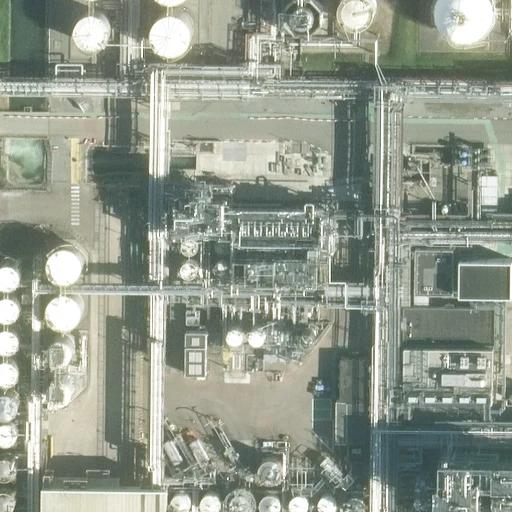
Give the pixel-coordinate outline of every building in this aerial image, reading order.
[(380,18),(382,10),(380,3),(378,0),(348,0),(346,2),(345,6),(345,10),(345,14),(346,18),(350,24),(357,28),(363,29),(369,28),(376,24),(379,21),(380,18)] [(489,12),(490,5),(489,0),(429,0),(429,5),(429,11),(431,17),(434,23),(437,27),(442,31),(447,34),(455,36),(458,36),(464,36),(472,34),(477,31),(481,28),(484,24),(487,18),(489,12)] [(115,25),(117,18),(115,11),(111,6),(108,3),(101,2),(95,3),(90,6),(86,11),(84,17),(85,21),(86,25),(89,29),(94,33),(99,34),(107,33),(112,30),(115,25)] [(194,31),(195,28),(194,22),(190,16),(185,13),(180,12),(174,13),(168,16),(164,22),(163,28),(164,34),(167,39),(173,43),(178,44),(185,43),(190,40),(193,35),(194,31)] [(45,219),(47,186),(21,184),(19,217),(45,219)] [(35,265),(42,241),(20,234),(13,259),(35,265)] [(55,251),(54,254),(52,258),(52,260),(52,264),(54,267),(55,271),(57,273),(60,275),(63,276),(67,277),(70,277),(73,277),(76,276),(79,274),(81,272),(83,270),(84,267),(85,264),(86,260),(85,258),(84,254),(83,252),(81,249),(78,247),(75,246),(72,244),(69,244),(66,245),(63,245),(60,247),(58,249),(55,251)] [(511,284),(511,259),(460,258),(460,294),(511,295),(511,284)] [(14,284),(16,283),(18,282),(20,281),(22,279),(23,277),(24,274),(24,273),(24,270),(23,268),(23,266),(21,264),(20,262),(18,261),(16,260),(13,259),(11,259),(8,260),(6,261),(4,262),(2,264),(1,266),(0,267),(0,275),(1,277),(2,280),(4,281),(6,283),(9,284),(11,284),(14,284)] [(55,297),(54,300),(53,303),(53,306),(53,309),(54,313),(56,316),(58,318),(61,321),(63,322),(67,323),(70,323),(73,323),(76,321),(79,320),(81,318),(83,316),(85,312),(85,309),(86,306),(86,303),(85,300),(83,297),(81,295),(79,293),(76,291),(73,290),(70,290),(66,290),(63,291),(60,292),(58,294),(55,297)] [(13,317),(15,316),(17,315),(19,314),(21,312),(22,310),(23,308),(23,306),(23,303),(22,301),(21,299),(20,297),(19,295),(17,294),(15,293),(12,293),(10,293),(7,293),(5,294),(3,295),(1,297),(0,298),(0,311),(1,313),(3,314),(5,316),(7,317),(10,317),(13,317)] [(283,314),(267,306),(264,313),(247,305),(235,330),(268,346),(283,314)] [(493,308),(404,307),(403,400),(492,402),(493,308)] [(14,349),(16,349),(18,348),(20,346),(22,344),(23,343),(24,340),(24,338),(24,336),(24,334),(23,331),(21,330),(20,328),(18,327),(16,326),(13,325),(11,325),(9,325),(6,326),(4,328),(2,329),(1,331),(0,333),(0,341),(1,343),(2,345),(4,347),(6,348),(9,349),(11,350),(14,349)] [(214,372),(216,338),(195,337),(194,371),(214,372)] [(76,378),(98,367),(88,348),(66,359),(76,378)] [(14,380),(16,379),(18,378),(20,377),(22,375),(23,373),(24,370),(24,369),(24,366),(24,364),(23,362),(22,360),(20,358),(18,357),(16,356),(13,355),(11,355),(9,356),(6,357),(4,358),(2,359),(1,361),(0,363),(0,371),(1,373),(2,375),(4,377),(6,379),(9,379),(11,380),(14,380)] [(16,413),(18,412),(20,411),(22,410),(23,408),(24,406),(25,404),(26,402),(26,399),(25,397),(24,395),(23,393),(21,391),(20,390),(17,389),(15,389),(12,389),(10,389),(7,390),(6,391),(4,393),(3,395),(2,397),(1,399),(1,401),(1,404),(2,406),(4,409),(6,410),(8,412),(10,413),(13,413),(16,413)] [(14,444),(16,443),(18,442),(19,441),(21,439),(22,437),(23,434),(23,433),(24,430),(23,428),(22,426),(21,424),(19,422),(17,421),(15,420),(13,419),(10,419),(8,420),(5,421),(4,422),(2,423),(0,426),(0,436),(0,437),(2,440),(3,441),(6,443),(8,443),(11,444),(14,444)] [(10,476),(12,476),(14,474),(16,473),(18,471),(19,469),(20,467),(20,465),(20,463),(19,460),(18,458),(17,456),(16,454),(14,453),(11,452),(9,452),(6,452),(4,452),(2,453),(0,454),(0,473),(2,475),(4,476),(7,476),(10,476)] [(273,478),(275,479),(277,479),(279,478),(281,478),(282,477),(284,476),(285,474),(286,473),(286,471),(286,469),(286,468),(286,466),(285,464),(284,463),(283,461),(281,461),(279,460),(278,459),(276,459),(274,460),(272,460),(270,461),(269,463),(268,464),(267,466),(267,469),(267,471),(268,473),(269,474),(270,476),(271,477),(273,478)] [(44,483),(43,511),(167,511),(168,484),(130,483),(99,483),(44,483)] [(9,509),(11,508),(13,507),(15,506),(17,503),(18,502),(19,499),(19,497),(19,495),(19,493),(18,491),(16,489),(15,487),(13,486),(11,485),(8,484),(6,484),(4,485),(1,486),(0,486),(0,506),(1,507),(4,508),(6,509),(9,509)] [(183,508),(185,508),(187,508),(189,508),(191,508),(192,507),(194,505),(195,504),(195,503),(196,501),(196,499),(196,497),(196,496),(195,494),(194,492),(193,491),(191,490),(189,489),(188,489),(186,489),(184,489),(182,490),(180,491),(179,493),(178,494),(177,496),(177,498),(177,500),(178,503),(178,504),(180,506),(181,507),(183,508)] [(212,509),(214,509),(216,509),(218,509),(220,509),(221,508),(222,506),(223,505),(224,504),(225,502),(225,500),(225,498),(225,497),(224,495),(223,493),(221,492),(220,491),(218,490),(216,490),(214,490),(212,490),(211,491),(209,492),(208,494),(207,495),(206,497),(206,499),(206,501),(206,504),(207,505),(209,507),(210,508),(212,509)] [(241,510),(244,510),(246,510),(247,510),(249,509),(250,508),(252,507),(253,506),(254,505),(254,503),(254,501),(254,499),(254,497),(253,496),(252,494),(251,493),(250,492),(247,491),(246,491),(244,491),(242,491),(240,492),(239,493),(237,494),(236,496),(235,498),(235,500),(235,502),(236,504),(237,506),(238,508),(240,509),(241,510)] [(271,511),(273,511),(275,511),(276,511),(278,510),(280,509),(281,508),(282,507),(283,506),(283,504),(284,502),(284,500),(283,498),(282,497),(281,495),(280,494),(279,493),(277,492),(275,492),(273,492),(271,492),(269,493),(268,494),(266,495),(265,497),(265,499),(264,501),(264,503),(265,505),(266,507),(267,509),(269,510),(271,511)] [(300,511),(302,511),(304,511),(306,511),(308,511),(309,510),(310,509),(311,508),(312,506),(313,504),(313,502),(313,501),(313,499),(312,498),(311,496),(309,495),(308,494),(306,493),(304,493),(302,493),(300,493),(299,494),(297,495),(296,496),(295,498),(294,500),(294,502),(294,504),(294,506),(295,508),(297,509),(298,510),(300,511)] [(326,511),(334,511),(335,511),(336,511),(338,510),(339,508),(340,507),(340,505),(340,503),(340,502),(340,500),(339,498),(338,497),(337,495),(336,495),(334,494),(332,493),(330,493),(328,494),(326,495),(325,495),(323,497),(322,498),(321,501),(321,503),(321,505),(322,507),(323,509),(324,510),(326,511)] [(366,511),(367,511),(368,511),(369,509),(370,508),(371,506),(371,504),(371,503),(370,501),(370,499),(368,498),(367,496),(366,495),(364,495),(362,494),(360,494),(358,495),(356,495),(355,496),(353,498),(352,499),(352,501),(351,504),(351,506),(352,508),(353,509),(354,511),(355,511),(366,511)]
